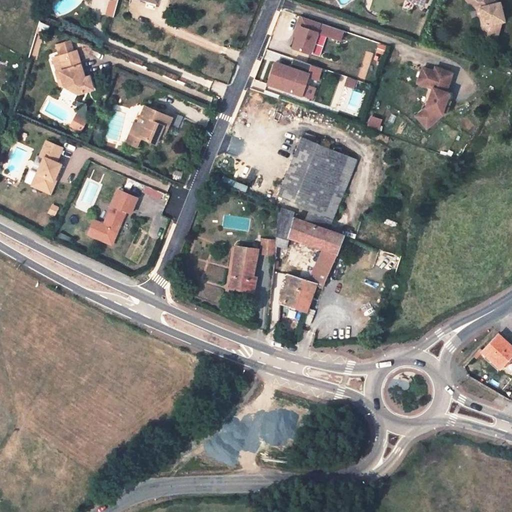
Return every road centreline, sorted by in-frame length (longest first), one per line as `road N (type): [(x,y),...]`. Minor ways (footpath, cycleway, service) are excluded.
road 1 (residential): [(143,311),(272,0)]
road 2 (tertiary): [(121,511),(142,497),(186,488),(353,477),(384,459),(396,426)]
road 3 (secondary): [(143,311),(285,364),(373,380)]
road 4 (secondary): [(0,236),(143,311)]
